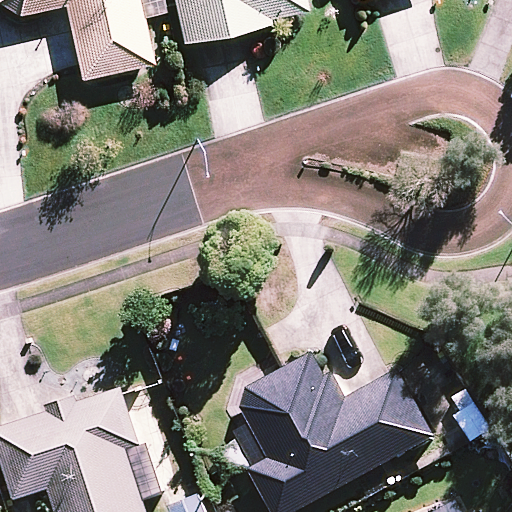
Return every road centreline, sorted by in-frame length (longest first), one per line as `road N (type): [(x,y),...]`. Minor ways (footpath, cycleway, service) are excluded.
road 1 (residential): [(278,157),(0,251)]
road 2 (residential): [(278,157),(324,196),(423,234),(481,222),(511,196)]
road 3 (residential): [(511,133),(500,115),(460,93),(412,96),(319,130)]
